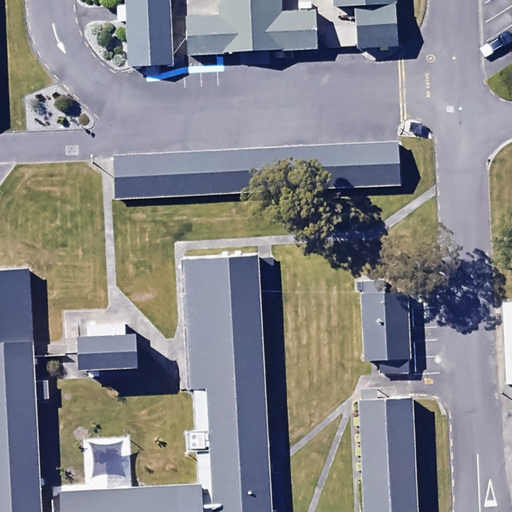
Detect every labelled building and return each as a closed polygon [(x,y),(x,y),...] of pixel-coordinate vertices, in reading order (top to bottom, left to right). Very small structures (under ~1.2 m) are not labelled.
[(116,0),(121,76),(404,59),(400,0),(116,0)] [(399,139),(109,157),(112,209),(403,190),(399,139)] [(272,511),(257,260),(182,265),(197,511),(272,511)] [(38,511),(23,271),(0,272),(0,511),(38,511)] [(416,288),(359,291),(364,372),(421,369),(416,288)] [(132,334),(71,335),(72,367),(85,367),(86,378),(128,377),(127,366),(133,366),(132,334)] [(411,511),(404,404),(350,408),(356,511),(411,511)] [(176,511),(176,497),(60,504),(60,511),(176,511)]
